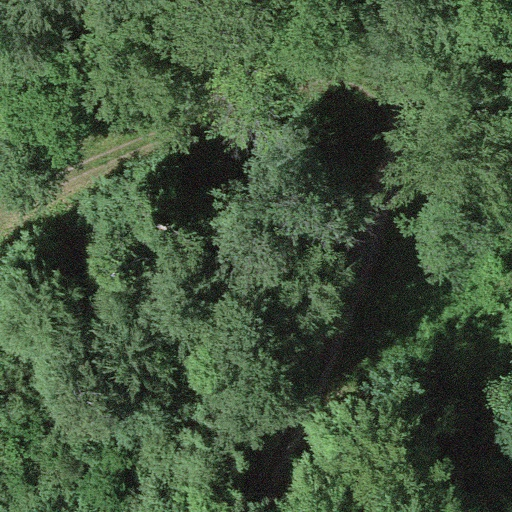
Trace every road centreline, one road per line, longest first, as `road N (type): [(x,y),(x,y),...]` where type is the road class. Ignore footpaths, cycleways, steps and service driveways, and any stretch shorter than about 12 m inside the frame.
road 1 (track): [(0,210),(59,173),(172,124),(416,58),(388,178),(334,341),(246,511)]
road 2 (track): [(388,178),(511,226)]
